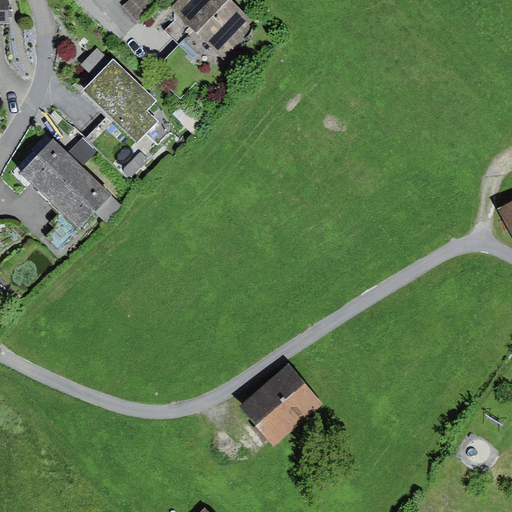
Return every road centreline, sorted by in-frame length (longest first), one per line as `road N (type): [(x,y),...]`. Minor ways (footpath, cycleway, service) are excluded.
road 1 (residential): [(0,354),(112,404),(192,410),(450,250),(486,245),(511,259)]
road 2 (residential): [(0,159),(45,69),(49,46),(38,0)]
